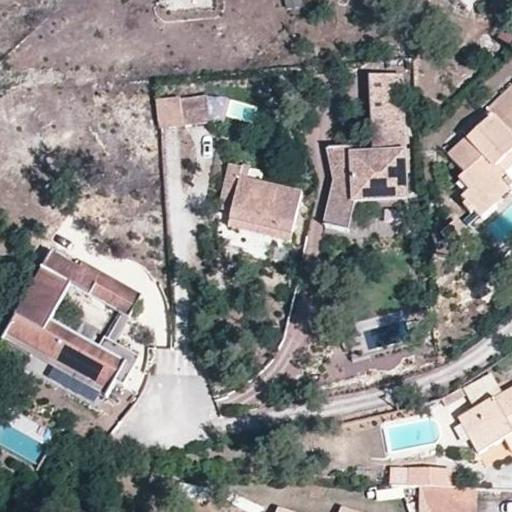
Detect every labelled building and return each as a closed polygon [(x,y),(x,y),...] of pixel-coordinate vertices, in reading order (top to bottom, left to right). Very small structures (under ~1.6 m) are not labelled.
[(330,153),(337,185),(328,229),(353,234),(358,204),(410,201),(402,76),(370,78),(374,151),(374,159),(355,160),(354,152),(330,153)] [(492,123),(471,142),(453,158),(468,175),(462,180),(473,192),(463,201),(468,206),(471,210),(476,215),(479,212),(484,218),(511,192),(511,180),(506,174),(500,167),(511,156),(511,91),(486,115),(492,123)] [(200,93),(194,119),(220,126),(226,99),(200,93)] [(182,122),(179,100),(154,103),(157,125),(182,122)] [(464,135),(471,142),(492,123),(486,115),(464,135)] [(374,151),(354,152),(355,160),(374,159),(374,151)] [(506,174),(511,169),(511,156),(500,167),(506,174)] [(238,192),(234,206),(231,222),(289,236),(300,191),(243,178),(245,167),(228,163),(222,188),(238,192)] [(219,202),(234,206),(238,192),(222,188),(219,202)] [(448,229),(466,249),(478,237),(460,218),(448,229)] [(114,382),(125,388),(141,358),(105,340),(100,349),(51,323),(70,286),(130,317),(142,294),(81,262),(78,267),(49,252),(5,335),(110,390),(114,382)] [(461,381),(441,389),(447,401),(465,391),(461,381)] [(511,437),(511,387),(456,416),(477,456),(504,442),(511,437)] [(484,454),(487,467),(509,461),(506,448),(484,454)] [(411,471),(410,488),(421,488),(450,489),(451,472),(411,471)] [(450,489),(421,488),(421,511),(474,511),(475,489),(450,489)]
